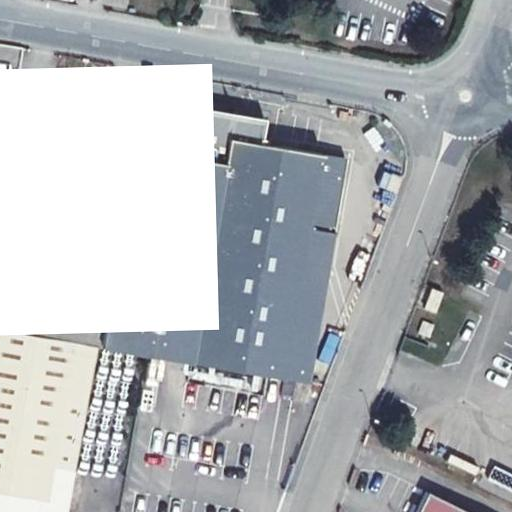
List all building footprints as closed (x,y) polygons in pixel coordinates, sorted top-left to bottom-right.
[(120,229),(119,229),(97,348),(142,355),(154,357),(283,379),(302,270),(328,275),(343,183),(322,180),(326,158),(263,147),(268,121),(182,106),(173,155),(135,148),(120,229)] [(66,145),(68,130),(41,126),(39,141),(66,145)] [(0,331),(92,347),(97,348),(119,229),(89,222),(98,176),(29,163),(20,210),(0,205),(0,331)] [(0,331),(0,490),(42,498),(48,464),(72,469),(92,347),(0,331)] [(132,430),(130,511),(161,511),(163,431),(132,430)] [(64,511),(72,469),(48,464),(42,498),(0,490),(0,511),(64,511)] [(429,511),(411,503),(406,511),(429,511)]
